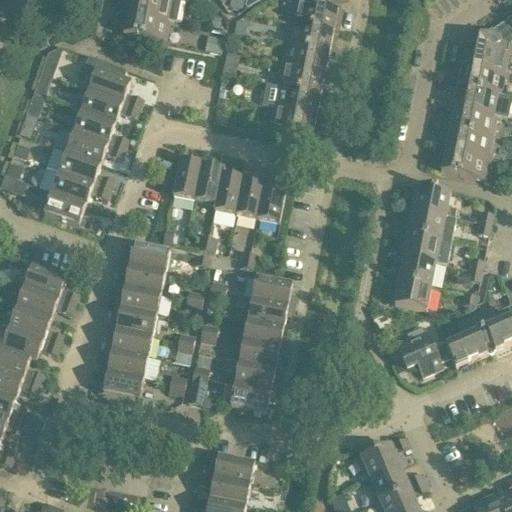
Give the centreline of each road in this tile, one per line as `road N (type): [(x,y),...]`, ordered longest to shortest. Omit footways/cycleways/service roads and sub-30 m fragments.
road 1 (residential): [(277,443),(328,167)]
road 2 (residential): [(409,418),(371,323),(405,181)]
road 3 (residential): [(405,181),(440,29),(495,0)]
road 4 (residential): [(154,131),(328,167)]
road 5 (residential): [(328,167),(361,2)]
road 6 (residential): [(71,403),(111,260)]
road 7 (residential): [(71,403),(39,499),(0,486)]
road 8 (residential): [(277,443),(336,448),(409,418)]
road 9 (residential): [(111,260),(154,131)]
road 10 (residential): [(197,433),(71,403)]
road 11 (residential): [(111,260),(17,225),(0,208)]
